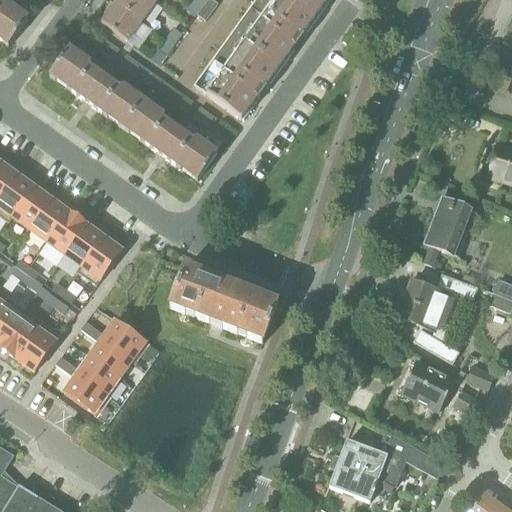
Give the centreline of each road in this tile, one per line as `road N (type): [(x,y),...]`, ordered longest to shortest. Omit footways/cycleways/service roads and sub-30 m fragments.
road 1 (tertiary): [(332,290),(436,0)]
road 2 (residential): [(349,8),(187,235)]
road 3 (tertiary): [(244,511),(332,290)]
road 4 (residential): [(187,235),(0,101)]
road 5 (residential): [(0,404),(157,511)]
road 6 (residential): [(332,290),(187,235)]
